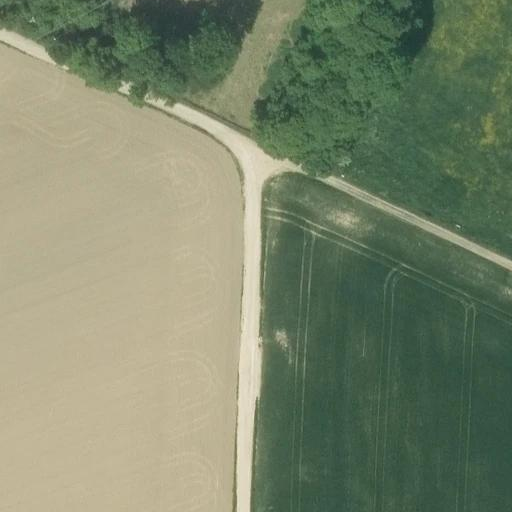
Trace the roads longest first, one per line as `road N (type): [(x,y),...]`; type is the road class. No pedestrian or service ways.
road 1 (track): [(257,149),(242,511)]
road 2 (unclassified): [(257,149),(0,29)]
road 3 (track): [(320,176),(511,267)]
